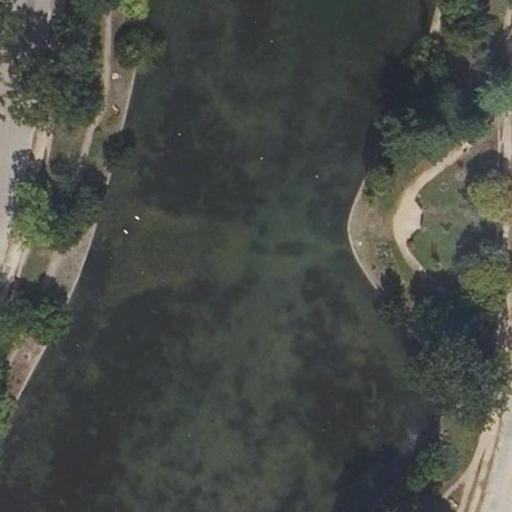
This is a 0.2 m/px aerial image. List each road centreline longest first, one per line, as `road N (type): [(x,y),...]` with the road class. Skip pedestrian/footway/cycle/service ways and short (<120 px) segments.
road 1 (trunk): [(511,157),(162,511)]
road 2 (trunk): [(297,511),(511,295)]
